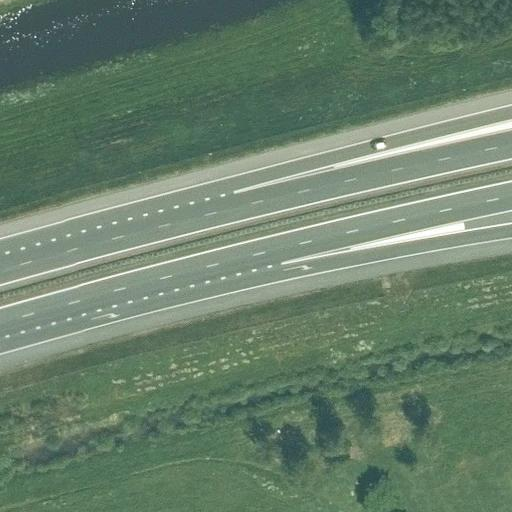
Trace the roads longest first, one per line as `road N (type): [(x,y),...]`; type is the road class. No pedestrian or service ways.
road 1 (motorway): [(511,111),(233,208)]
road 2 (motorway): [(0,324),(276,247)]
road 3 (motorway): [(511,142),(233,208)]
road 4 (motorway): [(233,208),(0,272)]
road 5 (motorway): [(276,247),(511,199)]
road 6 (motorway): [(276,247),(511,223)]
